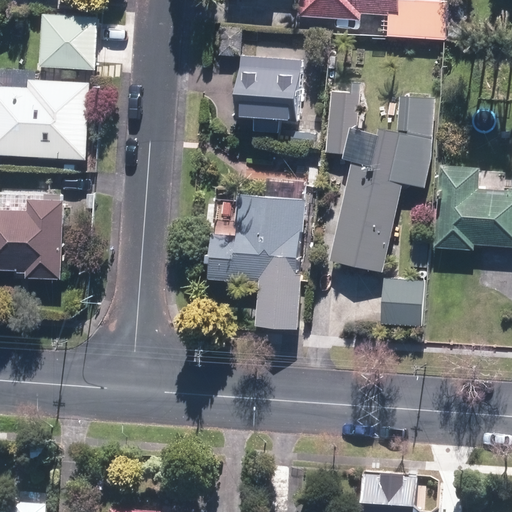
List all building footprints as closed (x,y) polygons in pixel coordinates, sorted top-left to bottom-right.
[(300,0),(300,13),(362,17),(363,11),(387,13),(387,8),(401,9),(401,0),(300,0)] [(46,15),(43,65),(97,68),(100,19),(46,15)] [(242,55),(244,28),(225,27),(224,54),(242,55)] [(302,59),(244,55),(240,115),(298,119),(302,59)] [(0,152),(87,158),(92,83),(31,79),(31,87),(0,85),(0,152)] [(353,93),(334,92),(327,151),(348,153),(347,158),(356,160),(335,259),(385,270),(404,179),(427,184),(433,156),(438,98),(404,96),(402,132),(382,128),(381,133),(359,128),(364,84),(354,82),(353,93)] [(481,168),(443,165),(438,244),(477,247),(477,243),(511,245),(511,191),(480,189),(481,168)] [(299,326),(309,198),(243,193),(240,234),(216,232),(213,276),(261,280),(258,323),(299,326)] [(0,210),(0,267),(30,268),(29,274),(63,275),(65,200),(32,199),(32,212),(0,210)] [(388,278),(385,320),(423,323),(426,281),(388,278)] [(366,474),(363,511),(413,511),(416,478),(366,474)]
